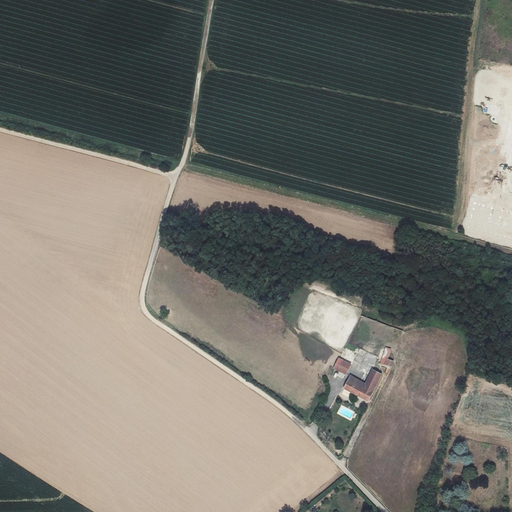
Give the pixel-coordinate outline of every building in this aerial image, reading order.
[(343,365),(338,363),(335,369),(346,374),(357,353),(355,352),(360,343),(354,341),(343,365)] [(390,348),(385,356),(386,356),(390,359),(395,351),(390,348)] [(386,356),(385,356),(382,364),(392,367),(393,361),(394,361),(390,359),(386,356)] [(369,384),(359,379),(357,384),(375,394),(383,374),(374,370),(369,384)] [(359,379),(351,375),(344,387),(370,403),(375,394),(357,384),(359,379)]
